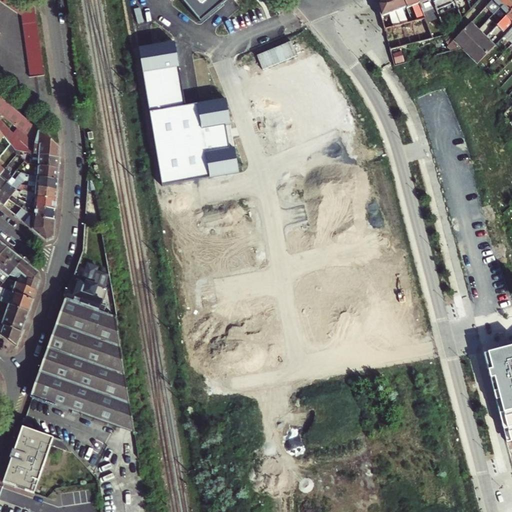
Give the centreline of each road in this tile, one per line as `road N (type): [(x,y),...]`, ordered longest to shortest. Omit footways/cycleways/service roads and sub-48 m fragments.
road 1 (unclassified): [(318,2),(395,139),(494,511)]
road 2 (residential): [(51,0),(71,143),(57,268)]
